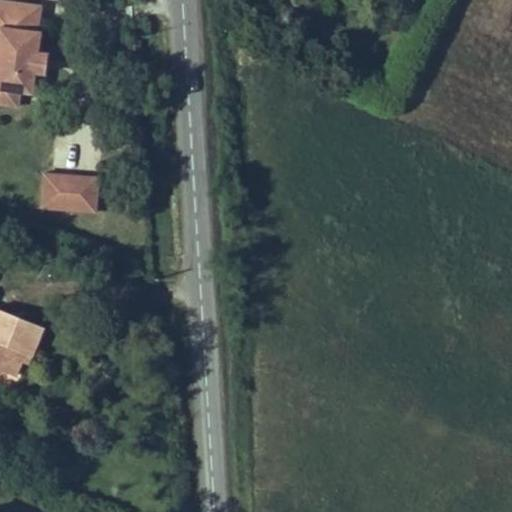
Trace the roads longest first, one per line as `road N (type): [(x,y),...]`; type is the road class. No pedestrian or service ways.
road 1 (tertiary): [(214,511),(182,0)]
road 2 (unknown): [(183,18),(133,34),(97,139)]
